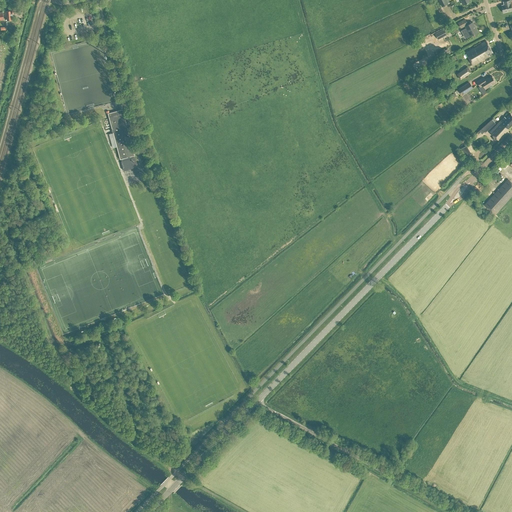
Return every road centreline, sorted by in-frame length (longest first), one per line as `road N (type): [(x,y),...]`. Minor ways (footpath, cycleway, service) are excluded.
road 1 (track): [(0,340),(181,477),(242,511)]
road 2 (tertiary): [(447,205),(255,401)]
road 3 (unclassified): [(255,401),(456,511)]
road 4 (tertiary): [(149,511),(255,401)]
